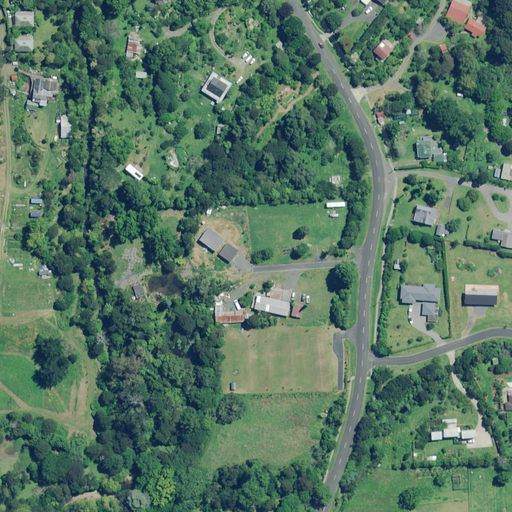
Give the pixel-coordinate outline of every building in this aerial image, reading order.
[(472,3),(464,0),(453,0),(446,17),(462,24),(472,3)] [(34,26),(34,12),(15,12),(15,26),(34,26)] [(487,20),(480,16),(476,22),(470,18),(465,28),(480,37),(486,28),(484,26),(487,20)] [(33,52),(33,37),(15,37),(15,51),(33,52)] [(395,47),(385,38),(373,52),(377,55),(374,58),(380,64),(395,47)] [(142,43),(129,41),(126,57),(140,59),(142,43)] [(359,56),(353,52),(349,58),(355,62),(359,56)] [(231,83),(212,72),(208,79),(202,91),(220,102),(231,83)] [(50,80),(35,79),(33,98),(41,99),(40,105),(46,106),(46,100),(52,101),(53,91),(57,91),(58,82),(50,81),(50,80)] [(38,103),(27,101),(26,108),(37,110),(38,103)] [(240,107),(236,104),(230,112),(234,115),(240,107)] [(387,115),(384,109),(377,113),(380,119),(387,115)] [(71,139),(72,117),(61,117),(61,139),(71,139)] [(448,152),(441,153),(441,144),(436,144),(435,136),(424,137),(424,141),(417,141),(418,158),(432,157),(433,164),(444,163),(443,159),(448,158),(448,152)] [(511,164),(503,163),(501,171),(496,169),(494,176),(511,180),(511,164)] [(431,208),(417,205),(413,221),(428,224),(431,208)] [(450,227),(437,225),(436,235),(442,236),(442,233),(449,234),(450,227)] [(511,227),(510,227),(509,231),(494,228),(492,239),(502,240),(501,246),(511,248),(511,227)] [(440,288),(401,285),(400,300),(421,301),(420,315),(438,317),(440,288)] [(282,293),(272,291),(270,299),(258,296),(255,309),(288,316),(291,303),(281,301),(282,293)] [(304,306),(293,304),(291,316),(302,318),(304,306)] [(247,322),(246,311),(215,312),(215,323),(247,322)] [(458,431),(457,429),(443,429),(444,433),(431,433),(431,439),(441,439),(441,437),(461,436),(461,439),(475,438),(475,430),(458,431)]
